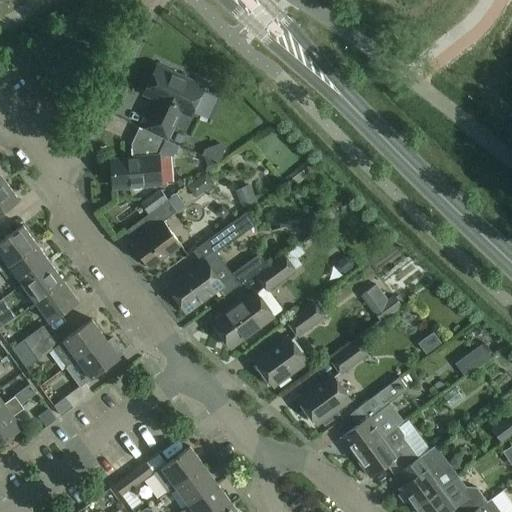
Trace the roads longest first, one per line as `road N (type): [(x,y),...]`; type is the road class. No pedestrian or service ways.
road 1 (unclassified): [(511,161),(297,0)]
road 2 (residential): [(4,511),(188,371)]
road 3 (residential): [(188,371),(66,186)]
road 4 (secondary): [(511,256),(359,115)]
road 5 (residential): [(66,186),(139,24)]
road 6 (secondary): [(359,115),(262,0)]
